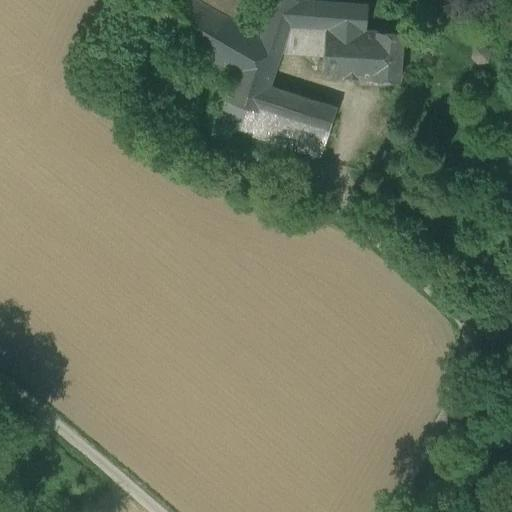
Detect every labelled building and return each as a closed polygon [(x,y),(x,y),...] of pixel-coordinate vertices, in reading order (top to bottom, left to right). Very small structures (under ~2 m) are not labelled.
[(156,0),(145,21),(171,36),(197,51),(234,73),(269,86),(280,54),(289,25),(297,0),(271,0),(260,36),(197,0),(156,0)] [(197,0),(260,36),(271,0),(197,0)] [(367,5),(302,0),(297,0),(289,25),(325,28),(323,57),(322,77),(359,79),(362,30),(364,30),(367,5)] [(289,25),(280,54),(323,57),(325,28),(289,25)] [(359,79),(399,81),(403,33),(364,30),(362,30),(359,79)] [(189,64),(197,51),(171,36),(163,49),(189,64)] [(336,108),(269,86),(234,73),(225,98),(216,125),(319,158),(328,132),(336,108)]
